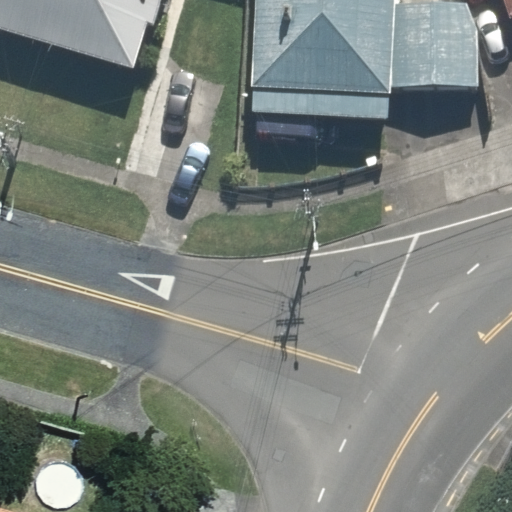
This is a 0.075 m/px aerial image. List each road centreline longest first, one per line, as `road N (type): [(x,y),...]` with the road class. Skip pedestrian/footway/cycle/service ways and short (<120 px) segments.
road 1 (tertiary): [(0,271),(435,393)]
road 2 (secondary): [(370,511),(435,393)]
